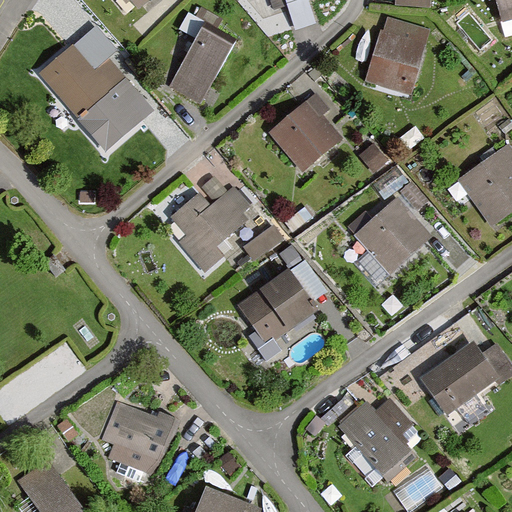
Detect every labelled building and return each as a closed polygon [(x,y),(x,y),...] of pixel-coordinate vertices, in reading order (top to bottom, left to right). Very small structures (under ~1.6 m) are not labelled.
[(142,0),(113,0),(126,14),(142,0)] [(430,0),(397,0),(397,7),(430,9),(430,0)] [(511,0),(493,0),(505,41),(511,38),(511,0)] [(431,32),(386,19),(368,85),(412,97),(431,32)] [(234,50),(202,31),(168,89),(199,108),(234,50)] [(139,119),(70,43),(32,78),(101,153),(139,119)] [(340,138),(305,98),(265,132),(299,173),(340,138)] [(511,207),(511,165),(498,148),(458,180),(492,223),(511,207)] [(207,206),(200,197),(167,223),(207,272),(232,252),(221,238),(254,211),(233,185),(207,206)] [(426,236),(392,198),(352,233),(386,272),(426,236)] [(284,242),(270,225),(242,248),(256,265),(284,242)] [(313,310),(281,269),(233,307),(265,348),(313,310)] [(69,343),(0,380),(0,393),(10,412),(84,371),(69,343)] [(495,379),(467,343),(417,382),(445,417),(495,379)] [(367,400),(335,424),(376,479),(408,455),(367,400)] [(172,424),(115,402),(95,453),(152,475),(172,424)] [(81,511),(43,459),(14,480),(36,511),(81,511)] [(252,511),(255,506),(199,484),(187,511),(252,511)]
